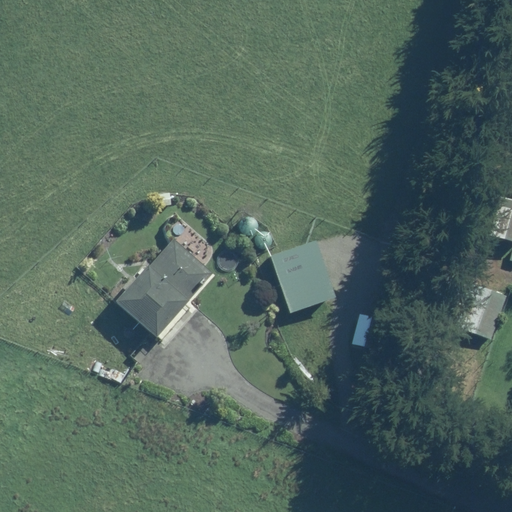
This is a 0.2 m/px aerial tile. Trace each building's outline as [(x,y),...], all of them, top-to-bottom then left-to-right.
[(511,207),(495,202),(484,238),(511,246),(511,207)] [(213,278),(172,241),(112,307),(157,347),(187,313),(184,310),(213,278)] [(314,244),(267,259),(287,319),(333,304),(314,244)] [(491,341),(505,294),(469,282),(454,330),(491,341)] [(378,321),(356,316),(349,348),(372,353),(378,321)]
